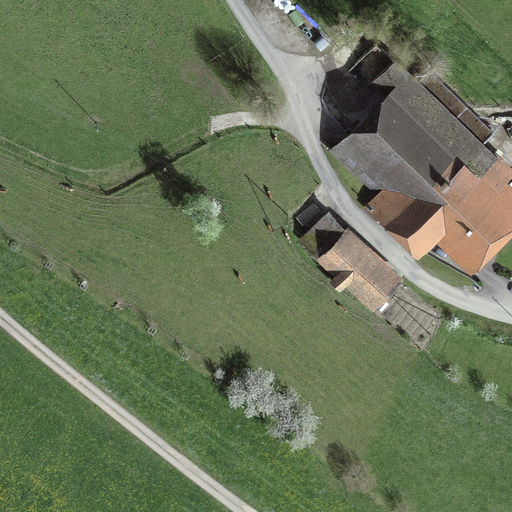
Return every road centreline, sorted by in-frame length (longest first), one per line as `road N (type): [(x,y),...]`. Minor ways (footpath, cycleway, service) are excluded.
road 1 (unclassified): [(511,317),(433,285),(363,227),(329,180),(282,74),(234,0)]
road 2 (track): [(0,141),(80,175),(115,175),(205,131),(298,115)]
road 3 (track): [(0,317),(245,511)]
